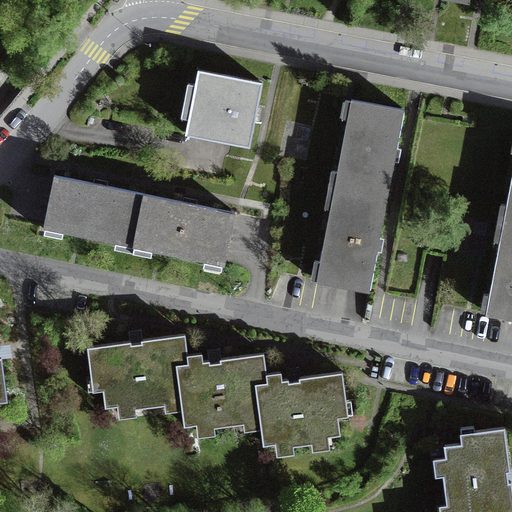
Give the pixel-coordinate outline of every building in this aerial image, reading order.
[(267,86),(206,73),(193,137),(253,150),(267,86)] [(350,105),(336,190),(391,199),(405,114),(350,105)] [(50,233),(132,249),(142,197),(61,181),(50,233)] [(376,291),(391,199),(336,190),(321,282),(376,291)] [(237,216),(142,197),(132,249),(227,268),(237,216)] [(511,321),(511,223),(506,222),(489,317),(511,321)] [(0,407),(9,406),(0,336),(0,407)] [(188,337),(89,351),(96,397),(109,396),(111,410),(119,409),(122,425),(187,416),(180,369),(192,367),(191,359),(188,337)] [(180,369),(187,416),(189,430),(199,428),(201,441),(218,439),(217,432),(247,427),(249,436),(267,434),(260,388),(272,386),(271,377),(268,357),(207,366),(206,357),(191,359),(192,367),(180,369)] [(260,388),(267,434),(269,448),(279,447),(281,460),(298,458),(296,450),(316,447),(317,455),(332,453),(331,442),(346,440),(343,423),(354,421),(347,373),(288,382),(287,375),(271,377),(272,386),(260,388)] [(511,511),(511,464),(508,432),(465,437),(466,447),(449,449),(451,461),(435,463),(437,481),(450,479),(454,508),(443,509),(442,511),(511,511)]
